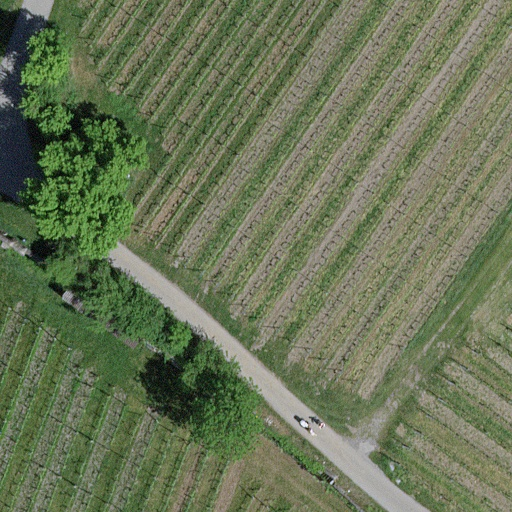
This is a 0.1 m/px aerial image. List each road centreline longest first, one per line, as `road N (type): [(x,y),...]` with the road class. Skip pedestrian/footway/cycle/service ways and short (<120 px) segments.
road 1 (track): [(414,511),(0,158)]
road 2 (track): [(0,124),(40,0)]
